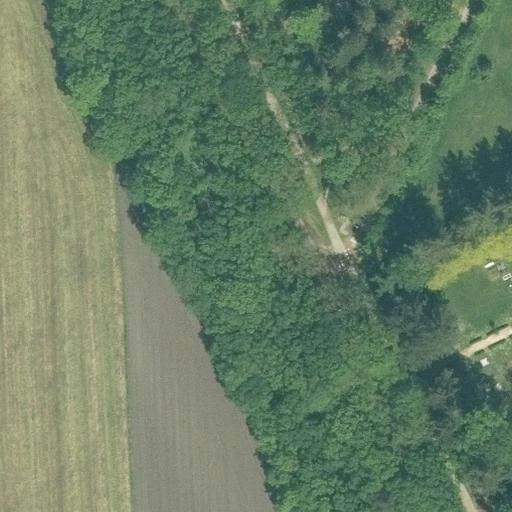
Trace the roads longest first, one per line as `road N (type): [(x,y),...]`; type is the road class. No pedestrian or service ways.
road 1 (tertiary): [(324,291),(175,0)]
road 2 (unclassified): [(467,0),(324,291)]
road 3 (tertiary): [(436,511),(324,291)]
